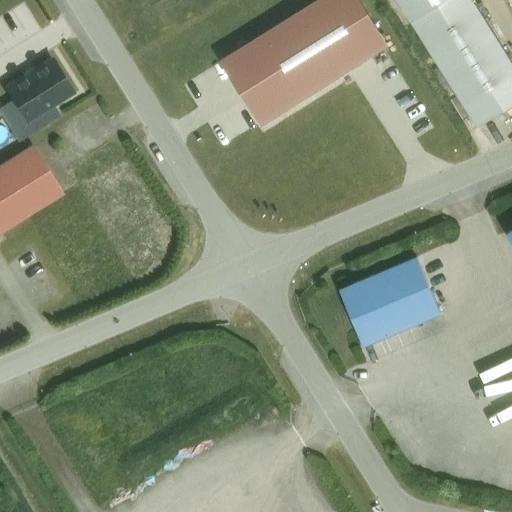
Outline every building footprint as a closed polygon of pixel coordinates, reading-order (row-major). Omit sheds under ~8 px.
[(360,0),(309,0),(220,58),(258,119),(382,38),(360,0)] [(432,0),(412,14),(483,119),(511,99),(511,55),(478,0),(432,0)] [(0,104),(0,107),(17,131),(21,137),(64,111),(57,103),(77,91),(53,54),(1,84),(10,99),(0,104)] [(0,225),(63,187),(32,138),(0,158),(0,225)] [(329,288),(352,344),(429,312),(406,256),(329,288)] [(511,293),(478,311),(490,334),(511,322),(511,293)] [(511,375),(511,342),(499,350),(511,375)] [(454,360),(414,398),(423,407),(462,369),(454,360)]
